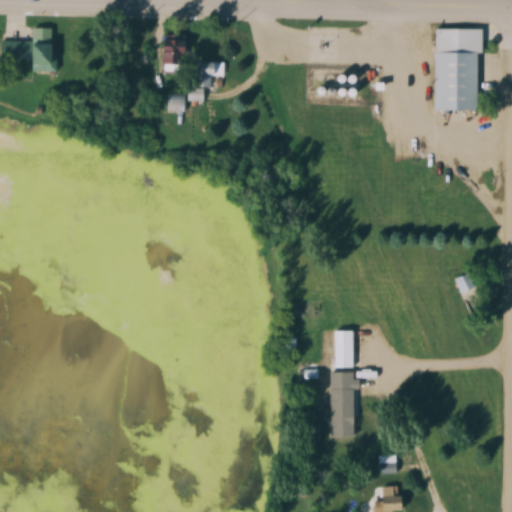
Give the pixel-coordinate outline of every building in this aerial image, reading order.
[(480,111),(481,29),(437,28),(436,111),(480,111)] [(57,29),(34,29),(34,41),(0,41),(0,61),(34,61),(34,71),(57,71),(57,29)] [(133,59),(149,59),(149,35),(133,35),(133,59)] [(185,71),(185,36),(164,36),(164,71),(185,71)] [(226,62),(196,62),(196,87),(212,87),(212,77),(226,77),(226,62)] [(356,331),(336,331),(336,368),(356,368),(356,331)] [(360,403),(360,384),(324,384),(324,403),(360,403)] [(399,497),(399,488),(382,488),(382,503),(376,503),(376,511),(408,511),(408,497),(399,497)]
